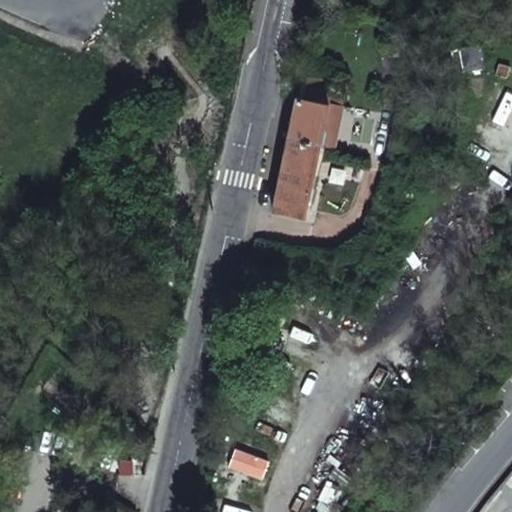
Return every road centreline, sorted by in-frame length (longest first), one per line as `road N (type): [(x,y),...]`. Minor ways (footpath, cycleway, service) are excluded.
road 1 (tertiary): [(275,0),(166,511)]
road 2 (residential): [(278,511),(323,422),(511,160)]
